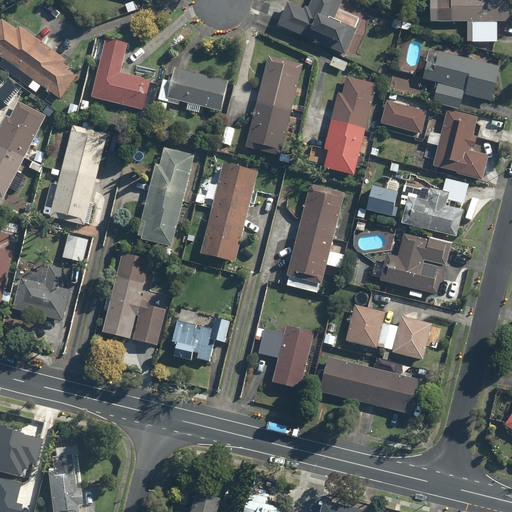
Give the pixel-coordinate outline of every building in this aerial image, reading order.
[(291,1),(281,24),(347,55),(360,28),(357,27),(361,18),(340,9),(343,0),(311,0),(308,9),(291,1)] [(510,0),(432,0),(432,22),(470,23),(470,41),(498,41),(499,22),(510,22),(510,0)] [(3,20),(0,24),(0,54),(24,72),(19,79),(38,93),(43,86),(62,99),(80,74),(66,64),(69,61),(21,27),(18,31),(3,20)] [(128,43),(107,39),(95,98),(147,109),(153,79),(122,73),(128,43)] [(503,67),(441,51),(437,66),(430,64),(426,81),(440,84),(436,102),(464,109),(467,96),(494,103),(503,67)] [(306,64),(271,55),(248,148),(283,157),(306,64)] [(352,62),(337,56),(333,67),(347,72),(352,62)] [(230,81),(176,68),(173,81),(165,79),(160,99),(181,105),(182,102),(223,112),(230,81)] [(357,176),(379,83),(344,75),(326,149),(330,150),(326,169),(357,176)] [(19,90),(10,81),(0,90),(0,98),(4,103),(19,90)] [(402,91),(390,88),(387,99),(399,102),(402,91)] [(92,101),(83,99),(81,112),(89,114),(92,101)] [(172,104),(157,100),(155,109),(169,113),(172,104)] [(80,105),(71,102),(67,115),(77,118),(80,105)] [(431,111),(387,102),(382,126),(426,135),(431,111)] [(0,198),(6,201),(47,116),(19,103),(12,117),(6,115),(0,127),(0,198)] [(480,116),(448,109),(435,167),(460,172),(459,176),(484,181),(490,154),(475,150),(479,137),(476,136),(480,116)] [(155,113),(141,110),(139,120),(153,123),(155,113)] [(88,226),(109,134),(95,131),(96,126),(85,123),(84,128),(74,125),(64,171),(54,169),(53,175),(62,177),(61,183),(53,181),(50,194),(59,196),(57,202),(50,200),(47,214),(53,216),(52,218),(88,226)] [(236,128),(225,125),(220,145),(231,148),(236,128)] [(384,149),(372,145),(369,155),(381,159),(384,149)] [(174,248),(197,156),(166,149),(162,164),(158,163),(139,239),(174,248)] [(44,166),(31,158),(27,165),(40,172),(44,166)] [(402,161),(389,159),(387,172),(400,174),(402,161)] [(260,171),(224,163),(203,255),(239,263),(260,171)] [(418,198),(410,196),(403,225),(459,238),(465,209),(449,206),(450,198),(467,202),(471,184),(447,178),(443,193),(420,187),(418,198)] [(390,181),(388,188),(376,185),(370,210),(397,216),(402,191),(399,190),(400,184),(390,181)] [(310,185),(291,277),(289,285),(305,289),(307,280),(325,284),(329,265),(343,268),(346,253),(332,250),(344,192),(310,185)] [(35,203),(29,202),(23,225),(29,227),(35,203)] [(370,211),(359,208),(353,231),(365,234),(370,211)] [(0,301),(4,302),(21,226),(3,222),(1,232),(0,231),(0,301)] [(389,253),(380,281),(413,291),(411,295),(424,299),(426,292),(439,296),(454,242),(430,235),(429,239),(405,232),(403,241),(398,239),(394,254),(389,253)] [(90,239),(68,235),(63,258),(85,263),(90,239)] [(153,261),(124,254),(105,330),(159,343),(168,306),(161,305),(164,294),(153,292),(151,300),(144,298),(153,261)] [(47,282),(23,277),(16,309),(66,321),(73,290),(65,288),(69,268),(51,264),(47,282)] [(355,303),(347,340),(395,351),(427,358),(435,322),(403,315),(400,326),(384,322),(387,310),(355,303)] [(199,314),(180,309),(173,332),(176,333),(174,343),(179,344),(175,358),(193,363),(194,358),(214,364),(220,340),(226,342),(233,319),(219,315),(215,327),(197,322),(199,314)] [(288,324),(285,336),(260,330),(257,338),(265,340),(262,355),(279,359),(274,381),(302,388),(316,331),(288,324)] [(378,368),(331,356),(321,393),(412,416),(421,379),(399,373),(401,365),(380,360),(378,368)] [(0,474),(30,480),(39,439),(0,430),(0,474)] [(83,487),(77,445),(56,448),(57,456),(52,456),(53,469),(48,470),(53,511),(80,511),(79,506),(85,505),(83,487)] [(0,511),(20,511),(24,492),(0,487),(0,511)] [(221,511),(225,499),(198,492),(192,511),(221,511)] [(287,511),(289,509),(247,498),(243,511),(287,511)] [(364,511),(365,510),(323,501),(320,511),(364,511)]
